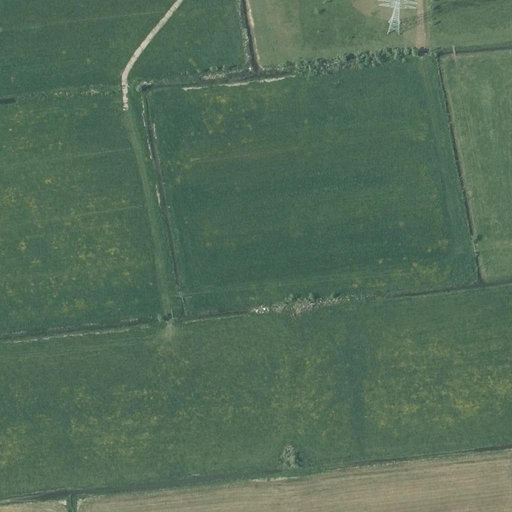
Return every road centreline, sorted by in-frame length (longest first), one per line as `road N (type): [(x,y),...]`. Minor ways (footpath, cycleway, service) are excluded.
road 1 (track): [(182,0),(126,75),(124,92),(172,332),(162,341),(0,358)]
road 2 (track): [(167,297),(462,253)]
road 3 (track): [(462,253),(416,26),(418,0)]
